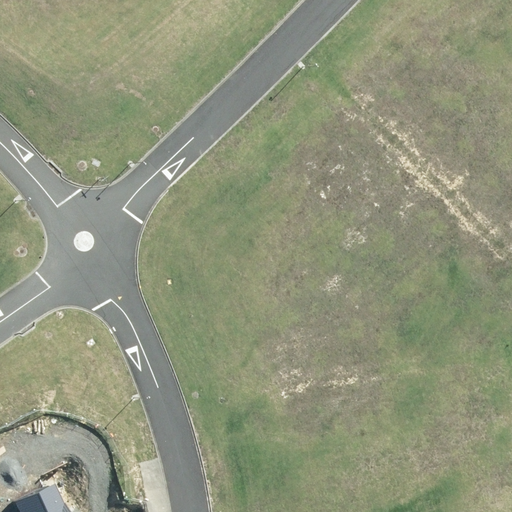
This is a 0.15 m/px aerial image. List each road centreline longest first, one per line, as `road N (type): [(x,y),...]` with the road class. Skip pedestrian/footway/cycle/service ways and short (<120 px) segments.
road 1 (residential): [(103,226),(321,0)]
road 2 (residential): [(103,285),(132,328),(167,511)]
